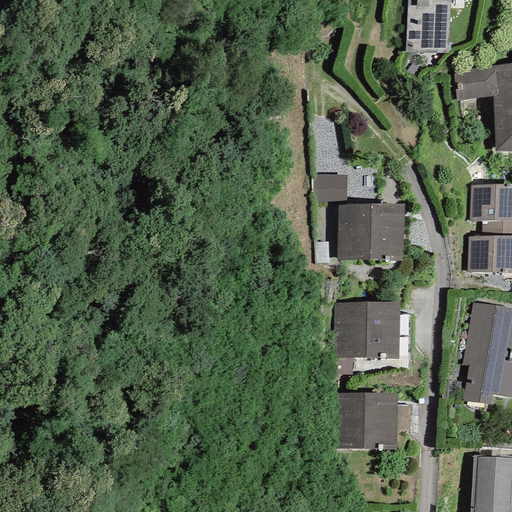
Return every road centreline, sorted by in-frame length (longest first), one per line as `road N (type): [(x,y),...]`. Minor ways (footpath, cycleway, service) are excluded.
road 1 (residential): [(424,511),(436,305),(430,230)]
road 2 (track): [(430,230),(402,164),(307,61)]
